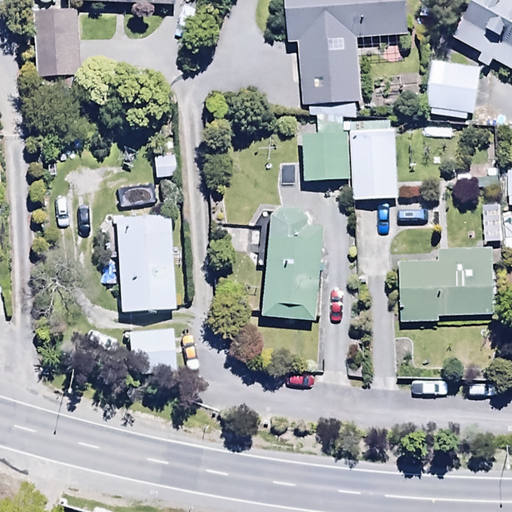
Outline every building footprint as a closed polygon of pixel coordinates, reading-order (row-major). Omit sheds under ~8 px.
[(59,0),(60,2),(130,4),(129,13),(141,13),(141,5),(168,6),(168,0),(59,0)] [(352,116),(352,102),(356,102),(354,40),(403,38),(401,0),(278,0),(281,44),(293,44),(296,105),(330,103),(331,117),(352,116)] [(483,68),(487,61),(511,73),(511,0),(467,0),(446,39),(475,55),(471,62),(483,68)] [(70,10),(27,13),(31,78),(75,75),(70,10)] [(474,68),(428,61),(420,113),(467,120),(474,68)] [(314,131),(295,132),(297,184),(345,182),(343,132),(338,132),(337,119),(314,120),(314,131)] [(391,129),(347,131),(350,203),(394,201),(391,129)] [(169,155),(147,157),(149,181),(171,180),(169,155)] [(299,210),(263,207),(254,317),(309,321),(316,227),(298,226),(299,210)] [(161,212),(107,218),(115,314),(169,310),(161,212)] [(395,325),(435,324),(435,318),(491,317),(490,249),(434,250),(434,264),(394,264),(395,325)] [(168,331),(123,334),(125,378),(170,375),(168,331)]
